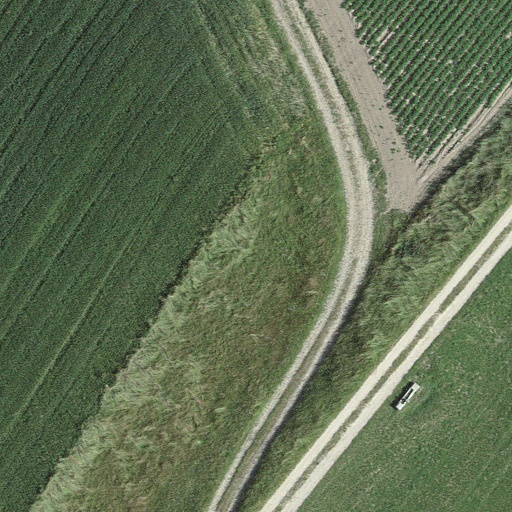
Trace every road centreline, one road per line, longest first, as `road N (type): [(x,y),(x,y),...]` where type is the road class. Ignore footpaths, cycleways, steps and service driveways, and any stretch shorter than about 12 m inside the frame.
road 1 (track): [(284,0),(352,152),(362,250),(240,511)]
road 2 (track): [(511,238),(272,511)]
